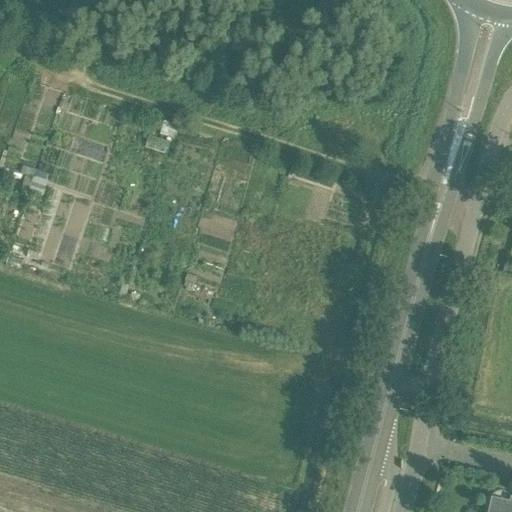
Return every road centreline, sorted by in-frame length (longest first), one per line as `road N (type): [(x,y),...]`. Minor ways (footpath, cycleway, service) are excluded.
road 1 (track): [(440,193),(142,102),(0,49)]
road 2 (primary): [(355,511),(440,193)]
road 3 (unclassified): [(403,511),(478,204)]
road 4 (primary): [(440,193),(493,14)]
